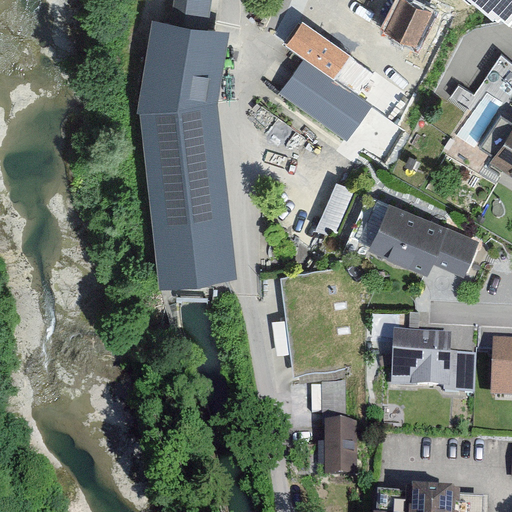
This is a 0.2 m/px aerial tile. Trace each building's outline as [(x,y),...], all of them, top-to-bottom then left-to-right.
[(210,0),(170,0),(167,16),(206,25),(210,0)] [(292,14),(297,0),(272,0),(270,6),(292,14)] [(435,12),(412,0),(401,0),(387,29),(417,45),(435,12)] [(206,25),(167,16),(153,17),(139,110),(161,287),(237,278),(218,104),(231,30),(206,25)] [(373,106),(305,55),(280,91),(348,140),(373,106)] [(511,125),(488,160),(511,176),(511,125)] [(337,171),(322,221),(341,226),(356,177),(337,171)] [(491,244),(378,193),(356,241),(436,278),(442,263),(476,278),(491,244)] [(349,270),(283,280),(298,376),(361,368),(349,270)] [(453,338),(397,336),(395,392),(476,395),(477,358),(452,357),(453,338)] [(511,345),(494,345),(492,401),(511,401),(511,345)] [(358,427),(326,428),(327,482),(358,482),(358,427)] [(462,511),(462,505),(378,502),(377,511),(462,511)]
